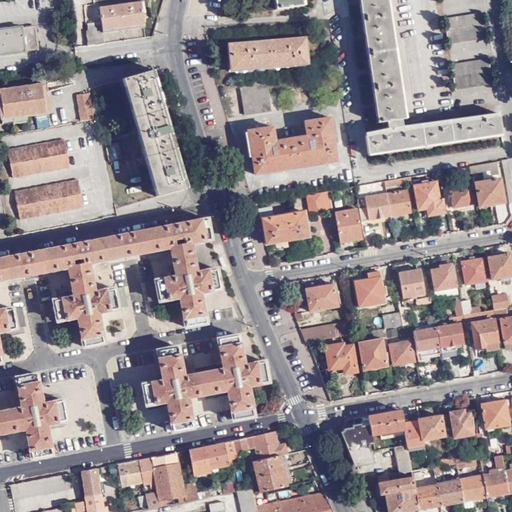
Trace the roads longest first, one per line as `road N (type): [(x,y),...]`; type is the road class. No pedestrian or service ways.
road 1 (residential): [(0,475),(302,415)]
road 2 (residential): [(244,282),(511,232)]
road 3 (residential): [(0,250),(217,205)]
road 4 (tertiary): [(217,205),(169,43),(178,0)]
road 5 (residential): [(511,379),(302,415)]
road 6 (tertiary): [(302,415),(244,282)]
